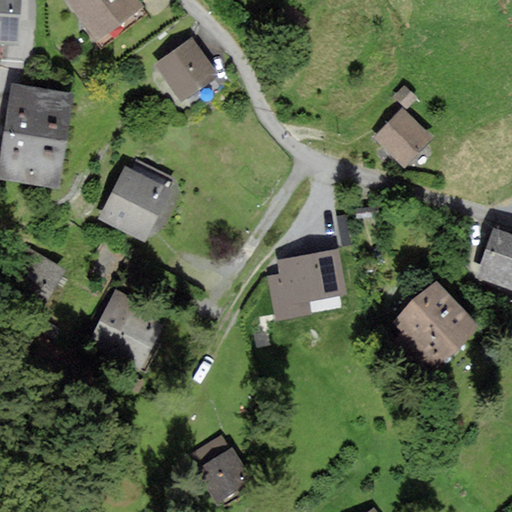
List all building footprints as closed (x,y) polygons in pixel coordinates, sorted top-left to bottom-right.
[(20,0),(0,0),(0,41),(19,42),(20,0)] [(142,6),(137,0),(72,0),(71,1),(98,38),(142,6)] [(312,18),(288,6),(281,22),(304,33),(312,18)] [(216,72),(193,40),(159,64),(182,96),(216,72)] [(71,94),(15,85),(1,174),(57,183),(71,94)] [(430,135),(404,112),(380,139),(406,163),(430,135)] [(178,181),(139,162),(135,171),(127,166),(103,215),(149,238),(178,181)] [(511,234),(496,229),(481,275),(511,285),(511,234)] [(336,249),(289,258),(292,275),(274,278),(280,311),(297,308),(295,299),(344,290),(336,249)] [(48,293),(61,269),(32,253),(19,278),(48,293)] [(476,323),(436,283),(396,322),(435,362),(476,323)] [(169,316),(117,292),(89,355),(141,378),(169,316)] [(233,448),(202,467),(219,496),(250,478),(233,448)]
